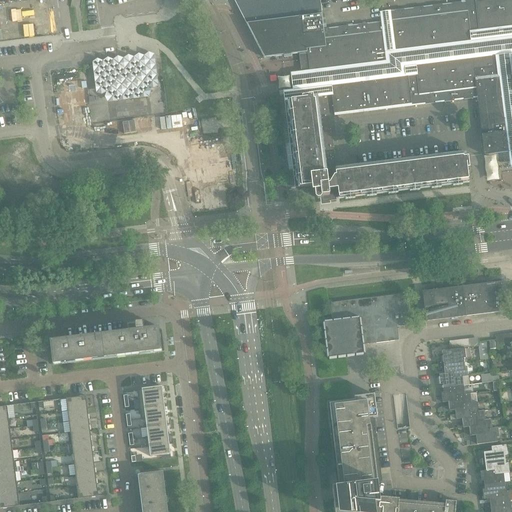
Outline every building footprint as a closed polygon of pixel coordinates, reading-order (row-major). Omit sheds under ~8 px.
[(234,0),(264,58),(304,53),(307,53),(307,50),(317,49),(326,47),(324,29),(320,0),(234,0)] [(484,31),(480,0),(465,0),(465,2),(456,3),(462,48),(472,47),(471,34),(473,33),(473,32),(484,31)] [(494,0),(480,0),(484,31),(498,29),(494,0)] [(494,0),(498,29),(511,27),(511,22),(509,0),(494,0)] [(438,5),(443,46),(452,45),(452,50),(462,48),(456,3),(438,5)] [(438,5),(428,6),(431,31),(421,32),(423,49),(443,46),(438,5)] [(428,6),(404,9),(409,50),(423,49),(421,32),(431,31),(428,6)] [(404,9),(391,11),(389,11),(394,52),(409,50),(404,9)] [(382,22),(372,23),(377,64),(378,64),(386,63),(385,53),(386,53),(382,22)] [(367,65),(368,70),(378,69),(378,64),(377,64),(372,23),(362,24),(367,65)] [(358,66),(367,65),(362,24),(353,25),(358,66)] [(353,25),(343,27),(346,47),(336,48),(339,69),(358,66),(353,25)] [(324,29),(326,47),(327,47),(329,70),(339,69),(336,48),(346,47),(343,27),(324,29)] [(317,49),(320,71),(329,70),(327,47),(326,47),(317,49)] [(320,71),(317,49),(307,50),(307,53),(304,53),(306,70),(309,70),(310,72),(320,71)] [(499,54),(493,55),(473,57),(475,69),(501,66),(499,54)] [(435,57),(425,58),(430,104),(449,102),(444,60),(435,62),(435,57)] [(473,57),(463,58),(468,99),(477,98),(478,98),(474,69),(475,69),(473,57)] [(155,76),(154,72),(154,71),(153,65),(152,58),(95,65),(97,75),(98,83),(100,83),(101,93),(107,92),(107,97),(107,99),(149,94),(149,92),(148,87),(153,86),(152,76),(155,76)] [(416,74),(407,75),(411,106),(430,104),(425,58),(415,59),(416,74)] [(454,59),(459,100),(468,99),(463,58),(454,59)] [(444,60),(449,102),(459,100),(454,59),(444,60)] [(501,66),(475,69),(474,69),(478,98),(477,98),(483,146),(484,155),(511,152),(501,66)] [(388,78),(392,109),(411,106),(407,75),(388,78)] [(351,82),(350,77),(340,79),(345,115),(359,113),(357,98),(362,98),(360,81),(351,82)] [(374,79),(378,110),(392,109),(388,78),(374,79)] [(345,115),(340,79),(330,80),(335,116),(345,115)] [(357,98),(359,113),(378,110),(374,79),(360,81),(362,98),(357,98)] [(313,188),(313,189),(314,189),(314,190),(315,190),(316,198),(318,199),(320,199),(320,197),(325,196),(325,202),(336,201),(336,198),(339,198),(469,182),(467,171),(470,171),(468,157),(466,158),(465,153),(336,169),(327,96),(312,98),(311,96),(302,97),(302,99),(289,101),(300,188),(314,186),(314,187),(313,188)] [(462,287),(466,317),(506,312),(502,282),(462,287)] [(466,317),(462,287),(422,292),(426,322),(466,317)] [(393,327),(397,327),(411,325),(407,293),(330,303),(332,317),(333,319),(325,321),(325,322),(324,322),(324,323),(323,323),(323,331),(325,330),(325,332),(324,332),(325,340),(326,339),(326,341),(325,341),(326,349),(327,348),(327,350),(326,350),(327,357),(328,357),(328,358),(329,358),(330,360),(337,359),(337,357),(338,357),(338,358),(346,358),(346,356),(347,356),(347,357),(355,356),(355,355),(356,355),(357,356),(364,355),(364,354),(365,354),(365,353),(366,352),(365,345),(364,345),(364,344),(377,343),(395,341),(393,327)] [(144,332),(143,329),(143,322),(127,324),(128,334),(52,343),(51,341),(50,341),(54,365),(162,351),(159,330),(144,332)] [(438,361),(438,366),(465,363),(464,358),(466,358),(465,348),(450,350),(451,355),(445,355),(446,360),(438,361)] [(447,369),(448,373),(448,374),(453,374),(453,378),(463,377),(469,376),(468,366),(465,366),(465,363),(438,366),(439,370),(447,369)] [(448,374),(448,373),(439,374),(440,379),(443,379),(444,389),(464,386),(463,377),(453,378),(453,374),(448,374)] [(465,394),(464,386),(444,389),(445,397),(442,397),(443,402),(451,401),(456,400),(456,397),(465,396),(465,394)] [(162,387),(137,390),(138,400),(163,397),(162,387)] [(451,401),(452,405),(444,407),(444,412),(458,410),(463,409),(463,405),(472,404),(472,403),(471,394),(465,394),(465,396),(456,397),(456,400),(451,401)] [(407,491),(396,396),(328,404),(338,486),(380,480),(383,511),(458,511),(456,485),(407,491)] [(86,397),(66,400),(67,412),(88,410),(86,397)] [(163,397),(138,400),(140,410),(165,407),(163,397)] [(478,402),(472,403),(472,404),(463,405),(463,409),(458,410),(459,414),(451,415),(451,420),(465,418),(470,417),(470,414),(479,413),(479,411),(478,402)] [(8,407),(0,407),(0,420),(10,419),(8,407)] [(165,407),(140,410),(141,419),(166,416),(165,407)] [(88,410),(67,412),(69,423),(89,421),(88,410)] [(486,421),(486,419),(485,410),(479,411),(479,413),(470,414),(470,417),(465,418),(466,422),(457,423),(458,428),(472,427),(472,426),(478,426),(477,422),(486,421)] [(166,416),(141,419),(141,420),(146,419),(147,428),(167,426),(166,416)] [(10,419),(0,420),(0,431),(11,430),(10,419)] [(472,426),(472,427),(472,431),(464,432),(465,437),(479,435),(484,434),(484,430),(493,429),(493,428),(491,419),(486,419),(486,421),(477,422),(478,426),(472,426)] [(89,421),(69,423),(70,434),(90,431),(89,421)] [(148,437),(146,437),(146,438),(168,435),(167,426),(147,428),(148,437)] [(479,435),(479,439),(471,440),(472,445),(498,442),(497,437),(500,437),(498,427),(493,428),(493,429),(484,430),(484,434),(479,435)] [(11,430),(0,431),(0,442),(12,441),(11,430)] [(90,431),(70,434),(71,444),(92,442),(90,431)] [(168,435),(146,438),(147,448),(169,445),(168,435)] [(12,441),(0,442),(0,453),(14,452),(12,441)] [(92,442),(71,444),(73,455),(93,453),(92,442)] [(169,445),(147,448),(149,448),(150,457),(171,455),(169,445)] [(479,458),(480,463),(506,460),(505,455),(507,454),(506,445),(492,447),(492,451),(486,452),(487,457),(479,458)] [(14,452),(0,453),(0,464),(15,462),(14,452)] [(93,453),(73,455),(74,466),(94,463),(93,453)] [(488,466),(489,470),(489,471),(494,470),(495,474),(504,473),(504,474),(510,473),(509,463),(506,464),(506,460),(480,463),(480,467),(488,466)] [(15,462),(0,464),(0,475),(16,473),(15,462)] [(94,463),(74,466),(75,477),(96,474),(94,463)] [(489,471),(489,470),(481,471),(481,477),(484,476),(485,486),(505,483),(504,474),(504,473),(495,474),(494,470),(489,471)] [(167,511),(163,472),(140,475),(145,511),(167,511)] [(16,473),(0,475),(0,485),(18,484),(16,473)] [(96,474),(75,477),(77,487),(97,485),(96,474)] [(506,491),(505,483),(485,486),(486,494),(484,494),(484,499),(492,498),(498,497),(497,493),(507,492),(506,491)] [(18,484),(0,485),(0,496),(19,494),(18,484)] [(97,485),(77,487),(78,500),(98,497),(97,485)] [(485,503),(485,509),(511,506),(511,501),(511,500),(511,490),(511,491),(506,491),(507,492),(497,493),(498,497),(492,498),(493,502),(485,503)] [(19,494),(0,496),(0,507),(0,510),(21,507),(19,494)]
